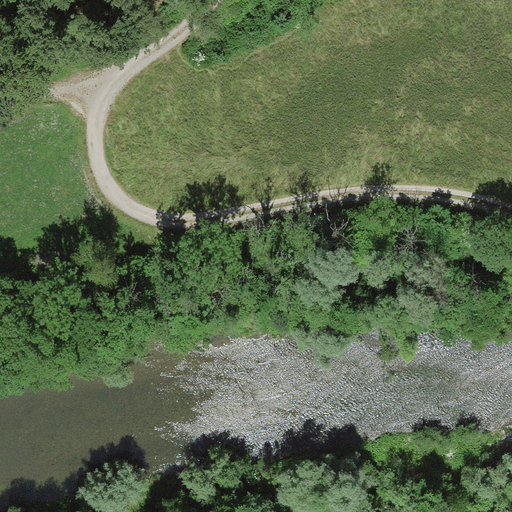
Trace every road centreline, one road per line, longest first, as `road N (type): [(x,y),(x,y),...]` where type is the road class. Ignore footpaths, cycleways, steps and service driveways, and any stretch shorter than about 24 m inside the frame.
road 1 (track): [(100,96),(93,135),(103,176),(128,206),(160,218),(420,193),(511,212)]
road 2 (track): [(213,0),(100,96)]
